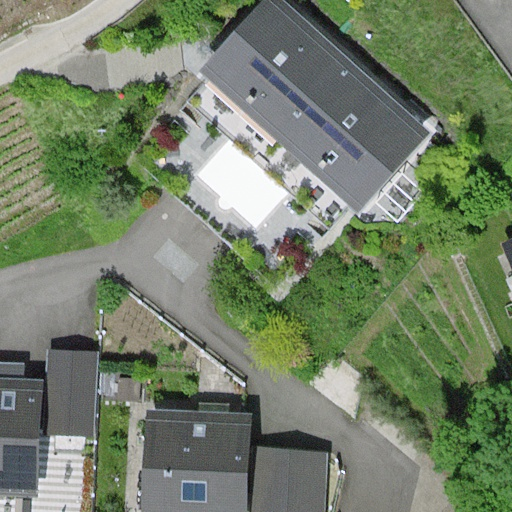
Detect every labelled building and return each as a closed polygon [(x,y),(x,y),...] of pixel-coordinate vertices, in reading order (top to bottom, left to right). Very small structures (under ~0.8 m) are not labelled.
[(277,0),(274,0),(210,71),(359,205),(425,132),(383,94),(315,33),(277,0)] [(94,351),(52,351),(49,431),(91,434),(94,351)] [(37,382),(0,380),(0,489),(32,491),(37,382)] [(214,417),(151,414),(146,511),(241,511),(246,419),(214,417)] [(317,511),(322,455),(262,450),(257,511),(317,511)]
